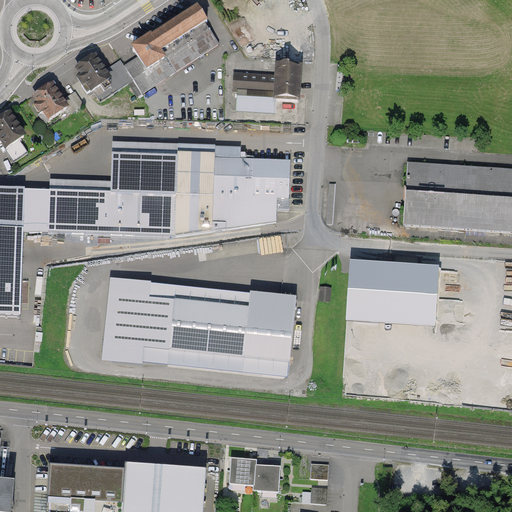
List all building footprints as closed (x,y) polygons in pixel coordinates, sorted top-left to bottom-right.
[(218,47),(195,13),(131,55),(136,63),(125,71),(143,98),(218,47)] [(90,96),(110,83),(94,60),(75,73),(90,96)] [(299,98),(301,72),(274,71),(274,75),(238,73),(236,113),(276,115),(276,97),(299,98)] [(65,106),(52,87),(32,101),(51,129),(85,107),(79,97),(65,106)] [(24,137),(9,115),(0,121),(0,146),(4,153),(8,150),(16,163),(28,155),(19,141),(24,137)] [(25,189),(23,232),(175,238),(276,223),(277,199),(289,200),(290,161),(241,159),(241,148),(113,143),(111,183),(51,180),(50,190),(25,189)] [(511,172),(411,166),(407,229),(511,235),(511,172)] [(25,189),(25,188),(0,187),(0,313),(21,315),(23,232),(25,189)] [(236,242),(238,256),(285,247),(282,234),(236,242)] [(291,380),(299,301),(111,281),(103,360),(291,380)] [(6,488),(10,451),(0,449),(0,511),(11,511),(14,488),(6,488)] [(256,460),(232,459),(230,485),(254,487),(256,466),(256,460)] [(126,475),(50,470),(47,511),(204,511),(208,471),(127,466),(126,475)] [(281,467),(256,466),(254,487),(254,491),(279,493),(281,467)] [(329,468),(312,467),(311,482),(328,483),(329,468)] [(329,492),(312,491),(311,506),(328,507),(329,492)]
